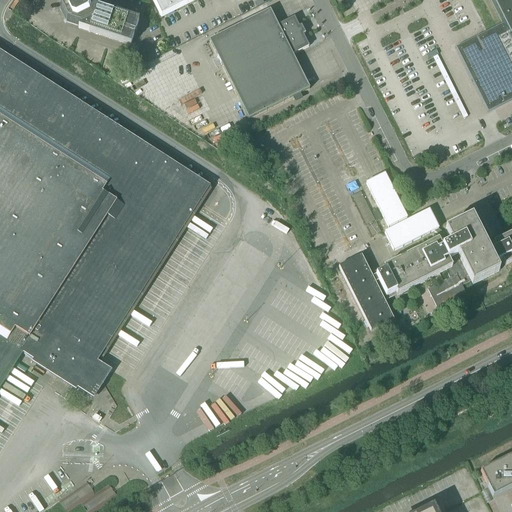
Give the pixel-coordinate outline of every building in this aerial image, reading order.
[(92,0),(62,0),(60,11),(66,24),(79,28),(78,30),(130,47),(138,23),(97,9),(92,0)] [(151,0),(161,19),(183,7),(179,0),(151,0)] [(511,100),(511,0),(490,0),(502,25),(486,33),(456,48),(487,112),(494,109),(511,100)] [(293,19),(277,27),(269,12),(209,42),(249,121),(308,90),(291,56),(308,48),(302,36),(304,35),(300,27),(298,28),(293,19)] [(463,120),(467,118),(435,52),(426,56),(428,61),(433,59),(463,120)] [(0,397),(22,412),(43,380),(15,361),(20,354),(90,399),(108,371),(94,362),(207,187),(0,53),(0,397)] [(368,183),(365,184),(366,185),(368,189),(383,220),(388,229),(402,222),(403,224),(384,233),(393,252),(429,234),(438,230),(430,213),(429,211),(411,219),(407,222),(406,220),(407,220),(404,214),(384,174),(379,177),(368,183)] [(349,194),(359,189),(355,182),(346,187),(349,194)] [(372,238),(381,233),(361,193),(351,197),(372,238)] [(511,234),(493,244),(496,249),(489,253),(484,242),(492,239),(484,222),(476,226),(472,218),(445,232),(449,240),(439,245),(438,242),(383,269),(385,272),(372,279),(360,256),(338,267),(371,333),(394,322),(383,300),(395,294),(397,297),(445,273),(449,280),(427,291),(427,292),(428,292),(437,309),(436,310),(437,311),(466,296),(465,295),(464,295),(460,288),(470,283),(472,286),(499,273),(495,264),(501,261),(504,267),(511,262),(511,234)] [(511,456),(480,472),(492,497),(511,487),(511,456)] [(108,486),(94,495),(86,483),(58,502),(60,506),(64,511),(69,511),(80,505),(85,511),(95,511),(116,498),(108,486)]
